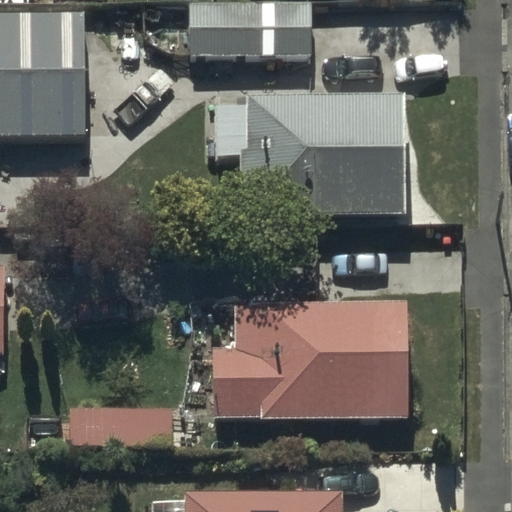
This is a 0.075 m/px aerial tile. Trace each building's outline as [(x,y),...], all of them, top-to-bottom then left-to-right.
[(182,30),(182,83),(307,82),(306,29),(182,30)] [(74,35),(0,36),(0,163),(76,163),(74,35)] [(245,250),(402,249),(401,126),(243,127),(245,250)] [(208,456),(404,454),(403,335),(233,337),(234,379),(207,379),(208,456)] [(75,458),(170,457),(169,421),(75,422),(75,458)]
